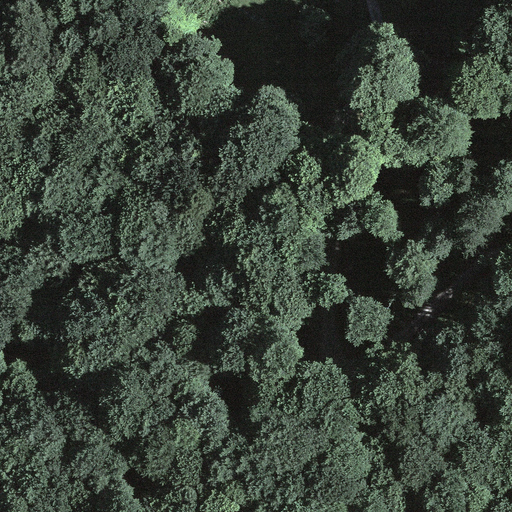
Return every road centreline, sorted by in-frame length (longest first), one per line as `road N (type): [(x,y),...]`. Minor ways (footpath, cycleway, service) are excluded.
road 1 (track): [(369,0),(377,51),(339,123),(330,169),(326,331),(329,348),(358,372)]
road 2 (track): [(358,372),(372,369),(423,315),(511,244)]
